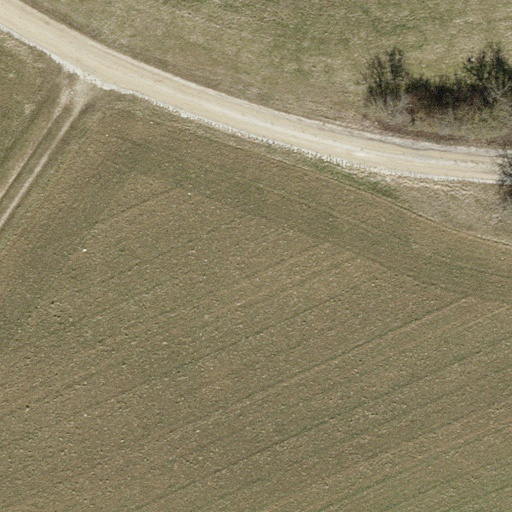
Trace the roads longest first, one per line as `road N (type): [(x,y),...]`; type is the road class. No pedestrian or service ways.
road 1 (track): [(511,167),(248,114),(92,58)]
road 2 (track): [(0,200),(92,58)]
